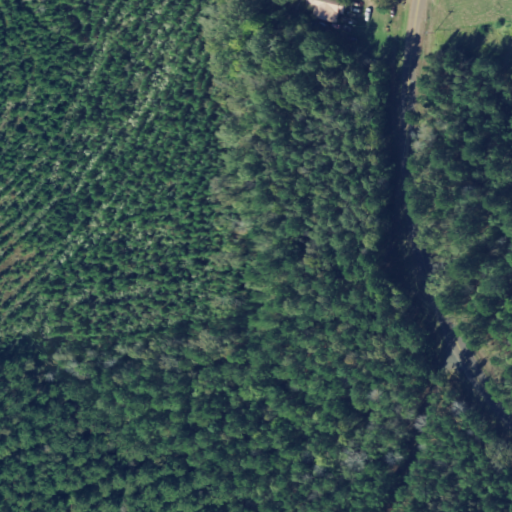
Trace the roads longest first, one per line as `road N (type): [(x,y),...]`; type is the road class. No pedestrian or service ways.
road 1 (tertiary): [(418,0),(404,142),(419,256),(463,363),(511,425)]
road 2 (residential): [(463,363),(410,408),(404,433),(364,496),(342,511)]
